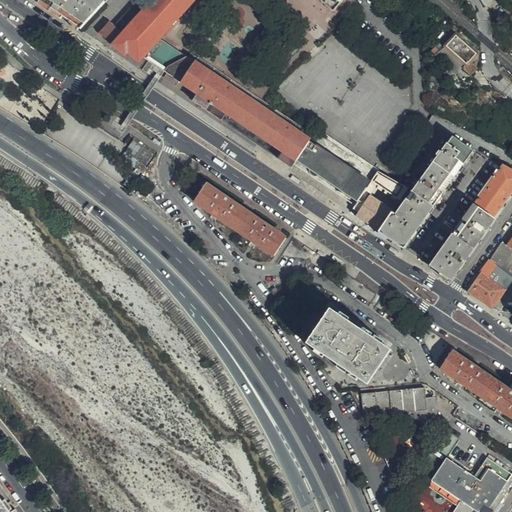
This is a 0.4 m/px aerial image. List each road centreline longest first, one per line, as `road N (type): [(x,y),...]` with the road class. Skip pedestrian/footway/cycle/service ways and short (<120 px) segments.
road 1 (secondary): [(410,272),(108,65)]
road 2 (primary): [(360,511),(280,363),(230,299),(158,234)]
road 3 (primary): [(342,511),(267,370),(158,234)]
road 4 (residential): [(247,274),(311,275),(413,345),(427,381),(511,437)]
road 5 (secondary): [(177,136),(438,319)]
road 6 (primary): [(172,277),(253,380),(326,511)]
road 7 (residential): [(247,274),(339,411),(384,511)]
road 8 (secondary): [(172,277),(256,405),(308,511)]
road 9 (primary): [(0,142),(89,204),(172,277)]
road 10 (primary): [(158,234),(0,121)]
road 11 (residential): [(177,136),(166,151),(167,183),(247,274)]
road 12 (residential): [(410,272),(485,153)]
